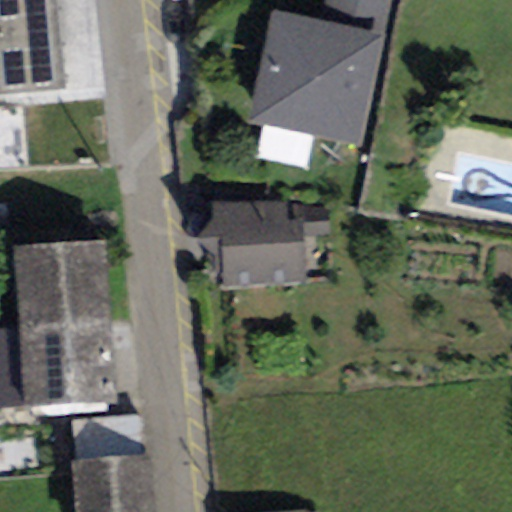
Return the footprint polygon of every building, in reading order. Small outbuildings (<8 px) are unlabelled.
[(90,0),(0,0),(0,106),(100,97),(90,0)] [(324,0),(318,30),(270,20),(246,130),(360,155),(393,0),(324,0)] [(295,203),(215,213),(225,295),(304,285),(295,203)] [(102,249),(15,256),(27,416),(115,409),(102,249)] [(153,511),(150,466),(74,471),(76,511),(153,511)]
